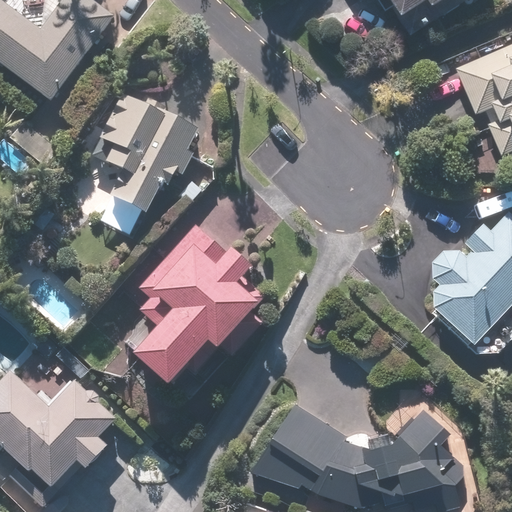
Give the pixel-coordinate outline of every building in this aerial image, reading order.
[(61,0),(40,31),(0,2),(0,75),(47,108),(108,20),(79,0),(61,0)] [(463,7),(461,4),(468,0),(352,0),(357,7),(368,0),(380,0),(407,42),(463,7)] [(511,47),(453,73),(472,119),(488,113),(494,126),(485,130),(498,161),(511,155),(511,47)] [(120,98),(85,163),(119,181),(107,203),(146,224),(192,137),(120,98)] [(511,216),(509,220),(506,217),(487,236),(481,229),(461,249),(469,256),(464,262),(458,256),(440,255),(429,267),(429,284),(435,290),(429,296),(421,305),(430,314),(468,352),(511,307),(511,216)] [(222,257),(193,230),(134,292),(146,303),(135,315),(154,333),(125,364),(160,396),(202,351),(210,358),(254,311),(232,290),(247,274),(225,254),(222,257)] [(80,476),(104,452),(97,445),(116,425),(71,382),(47,407),(11,373),(0,384),(0,452),(15,468),(4,479),(38,511),(40,511),(60,492),(55,488),(73,469),(80,476)] [(455,511),(450,492),(459,483),(459,472),(435,453),(446,441),(420,415),(394,442),(396,444),(386,453),(366,459),(366,455),(341,446),(345,441),(293,408),(247,477),(296,493),(299,490),(314,501),(351,511),(362,511),(380,508),(380,511),(396,511),(409,509),(409,511),(428,511),(433,511),(455,511)]
